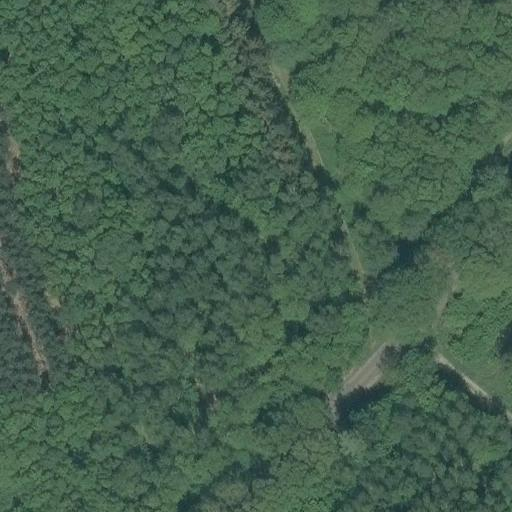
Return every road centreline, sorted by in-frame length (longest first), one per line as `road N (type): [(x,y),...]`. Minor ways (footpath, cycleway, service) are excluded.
road 1 (track): [(254,0),(389,362)]
road 2 (residential): [(251,511),(511,227)]
